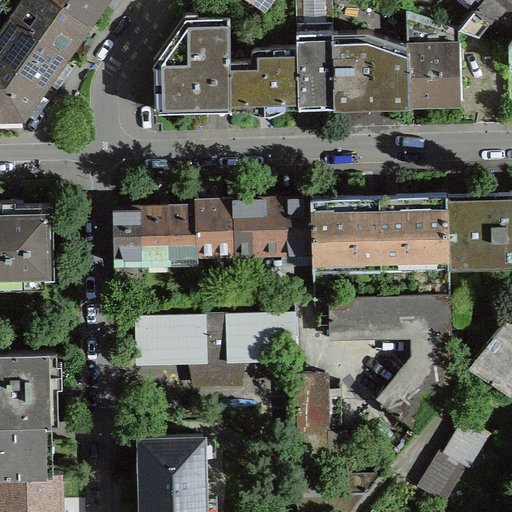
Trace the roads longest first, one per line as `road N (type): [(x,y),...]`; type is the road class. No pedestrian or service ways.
road 1 (residential): [(511,145),(99,153)]
road 2 (residential): [(99,153),(105,511)]
road 3 (residential): [(99,153),(104,86),(159,0)]
